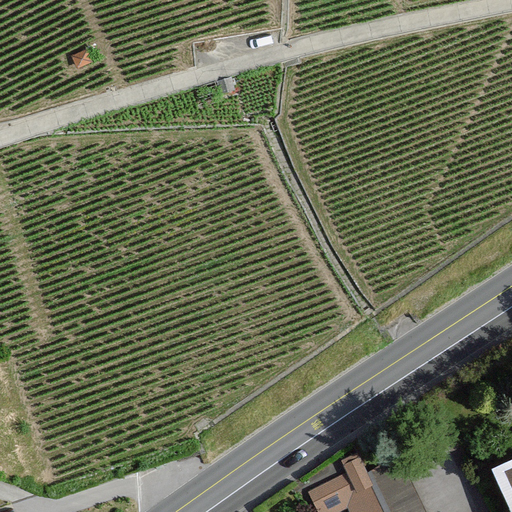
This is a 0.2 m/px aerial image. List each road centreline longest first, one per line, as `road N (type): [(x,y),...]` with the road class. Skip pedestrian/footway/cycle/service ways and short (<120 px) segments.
road 1 (track): [(511,2),(312,43),(0,138)]
road 2 (primary): [(193,511),(511,298)]
